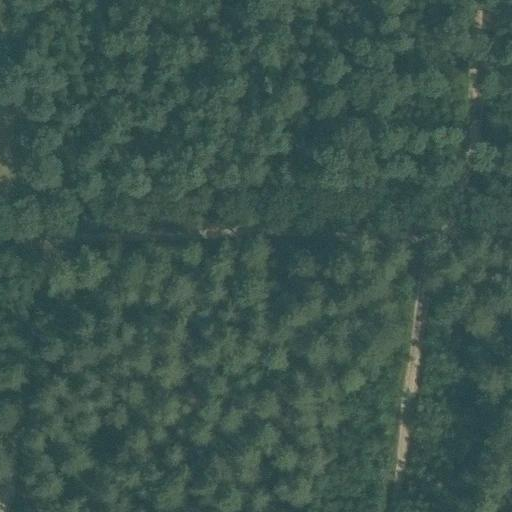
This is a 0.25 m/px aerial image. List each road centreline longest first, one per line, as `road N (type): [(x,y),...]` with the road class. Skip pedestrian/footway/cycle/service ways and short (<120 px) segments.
road 1 (track): [(392,511),(432,243),(470,176),(464,0)]
road 2 (track): [(432,243),(222,219),(0,246)]
road 3 (track): [(7,511),(40,246)]
